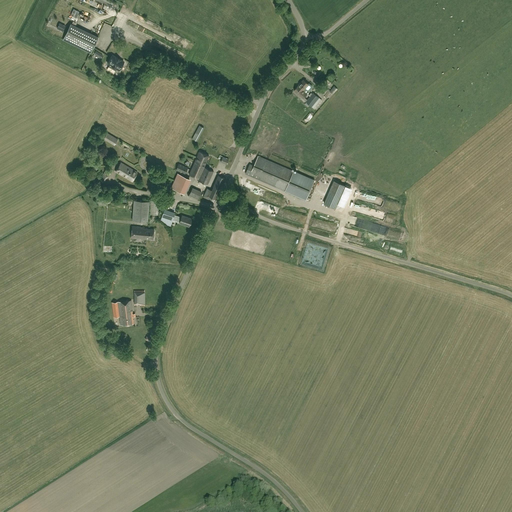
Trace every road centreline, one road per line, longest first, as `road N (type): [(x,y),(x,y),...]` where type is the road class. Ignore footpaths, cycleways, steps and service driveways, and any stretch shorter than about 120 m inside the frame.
road 1 (unclassified): [(302,511),(275,482),(179,418),(158,382),(159,339),(229,176)]
road 2 (unclassified): [(511,296),(262,218),(241,202),(229,176)]
road 3 (unclassified): [(229,176),(267,90),(304,38)]
road 4 (unknown): [(125,40),(259,109)]
